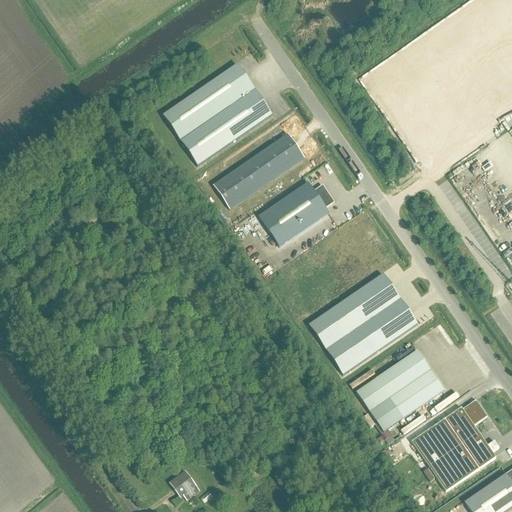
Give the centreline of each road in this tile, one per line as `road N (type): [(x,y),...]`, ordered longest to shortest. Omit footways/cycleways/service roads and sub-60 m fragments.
road 1 (track): [(389,511),(104,106),(264,0)]
road 2 (unclassified): [(511,390),(256,25)]
road 3 (track): [(0,147),(195,0)]
road 4 (track): [(132,511),(0,327)]
road 5 (track): [(0,191),(104,106)]
